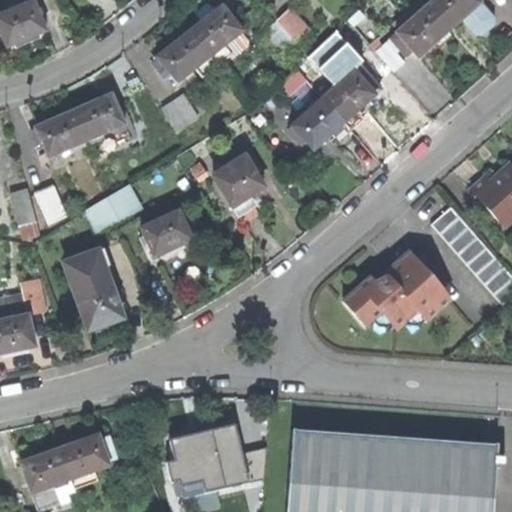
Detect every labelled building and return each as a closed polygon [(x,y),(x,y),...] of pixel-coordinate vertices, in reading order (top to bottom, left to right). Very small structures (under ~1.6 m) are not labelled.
[(469,13),(481,2),(479,0),(434,0),(428,6),(449,31),(469,13)] [(30,38),(45,31),(32,2),(0,16),(0,34),(7,49),(30,38)] [(212,12),(189,31),(216,66),(229,56),(232,59),(250,45),(241,33),(242,31),(233,20),(238,16),(230,7),(225,11),(221,5),(212,12)] [(429,49),(449,31),(428,6),(391,39),(402,51),(409,45),(420,57),(429,49)] [(288,9),(275,20),(296,42),(309,31),(288,9)] [(283,55),(296,42),(275,20),(262,33),(283,55)] [(170,74),(178,83),(195,69),(201,78),(216,66),(189,31),(165,50),(156,57),(161,63),(155,67),(164,79),(170,74)] [(288,95),(307,79),(296,67),(278,85),(288,95)] [(368,102),(375,95),(353,71),(323,97),(352,130),(366,118),(359,110),(368,102)] [(92,103),(73,112),(86,141),(124,124),(110,95),(92,103)] [(184,96),(162,110),(176,132),(198,118),(184,96)] [(338,141),(352,130),(323,97),(291,125),(313,149),(323,140),(331,133),(338,141)] [(49,157),(86,141),(73,112),(54,120),(31,131),(37,145),(43,142),(49,157)] [(254,173),(259,170),(248,153),(214,174),(237,215),(253,206),(248,196),(256,192),(264,188),(254,173)] [(511,168),(510,166),(497,177),(488,185),(483,179),(469,191),(498,223),(511,210),(511,168)] [(52,185),(34,193),(48,225),(65,217),(52,185)] [(26,190),(11,194),(19,225),(33,221),(26,190)] [(112,224),(131,213),(119,192),(100,203),(112,224)] [(430,225),(502,306),(511,297),(511,275),(450,207),(430,225)] [(502,228),(511,218),(511,210),(498,223),(502,228)] [(181,246),(193,240),(178,211),(142,230),(145,237),(140,240),(146,253),(152,249),(157,259),(181,246)] [(97,249),(62,262),(89,329),(115,321),(124,318),(97,249)] [(425,321),(451,299),(410,251),(391,267),(394,270),(385,277),(377,284),(370,277),(342,301),(364,325),(380,311),(395,328),(416,310),(425,321)] [(43,311),(36,280),(21,283),(24,295),(0,299),(0,353),(22,348),(34,345),(28,314),(43,311)] [(177,486),(183,502),(263,480),(265,448),(238,456),(229,429),(194,438),(163,447),(170,466),(163,468),(170,488),(177,486)] [(494,511),(499,447),(294,432),(288,511),(494,511)] [(82,440),(58,448),(72,488),(95,480),(92,471),(109,465),(108,461),(115,458),(109,438),(100,441),(98,434),(82,440)] [(20,462),(33,501),(72,488),(58,448),(31,458),(20,462)]
